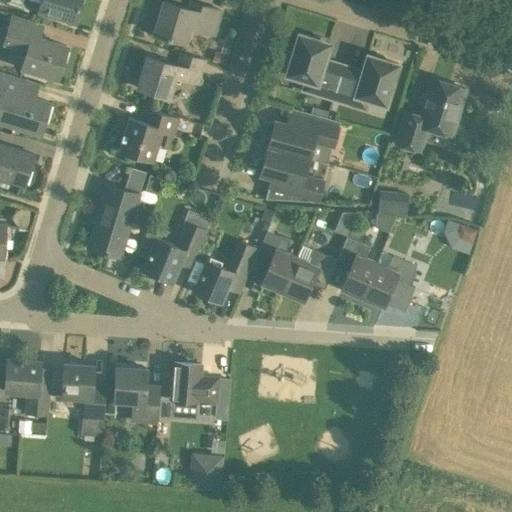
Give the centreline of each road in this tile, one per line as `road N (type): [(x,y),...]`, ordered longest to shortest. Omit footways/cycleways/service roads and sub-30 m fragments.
road 1 (residential): [(39,257),(119,0)]
road 2 (residential): [(429,345),(187,325)]
road 3 (residential): [(511,59),(312,0)]
road 4 (residential): [(209,182),(265,0)]
road 5 (residential): [(187,325),(21,313)]
road 6 (residential): [(187,325),(39,257)]
